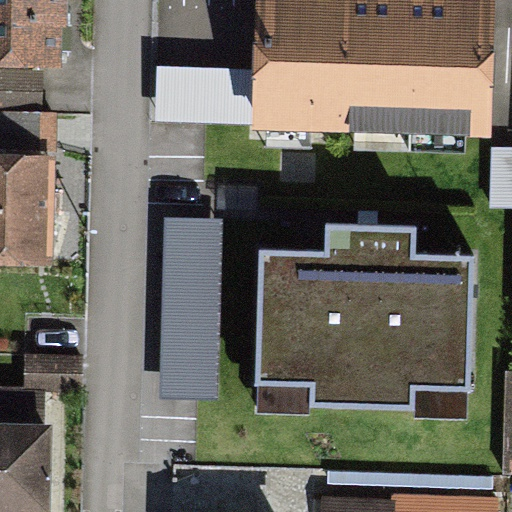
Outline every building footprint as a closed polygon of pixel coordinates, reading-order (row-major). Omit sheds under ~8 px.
[(51,0),(0,0),(0,67),(49,70),(51,0)] [(475,4),(249,0),(243,0),(241,127),(317,128),(471,133),(475,4)] [(32,95),(0,93),(0,132),(31,133),(32,95)] [(40,164),(0,163),(0,258),(39,259),(40,164)] [(329,256),(262,255),(258,386),(311,388),(317,409),(415,412),(416,392),(471,394),(475,258),(415,256),(416,230),(330,227),(329,256)] [(0,511),(35,511),(35,390),(73,390),(73,360),(17,361),(17,386),(0,386),(0,511)] [(383,511),(384,503),(317,501),(317,511),(383,511)]
